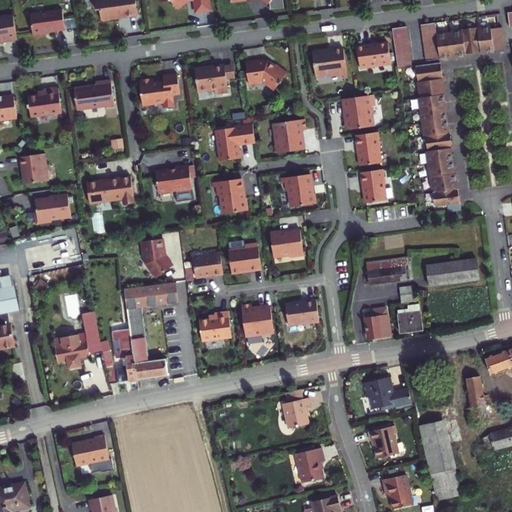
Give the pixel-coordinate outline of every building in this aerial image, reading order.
[(94,0),(96,11),(100,10),(102,21),(103,22),(110,21),(112,19),(138,16),(135,0),(94,0)] [(170,0),(177,9),(188,1),(191,0),(194,0),(196,13),(211,11),(209,0),(170,0)] [(270,3),(271,11),(284,9),(283,1),(270,3)] [(63,10),(30,15),(33,36),(65,30),(63,10)] [(0,43),(18,40),(13,16),(0,18),(0,43)] [(435,23),(421,25),(422,32),(426,61),(466,56),(466,54),(481,52),(481,54),(494,52),(494,51),(505,49),(503,28),(491,29),(491,28),(478,30),(478,28),(462,30),(462,32),(437,35),(435,23)] [(407,27),(393,29),(394,36),(395,43),(409,41),(407,27)] [(409,41),(395,43),(396,52),(398,69),(412,68),(409,41)] [(388,43),(357,46),(361,69),(391,65),(388,43)] [(344,49),(313,53),(316,76),(332,74),(333,77),(343,76),(347,75),(344,49)] [(246,62),(249,85),(257,84),(257,83),(262,82),(264,83),(274,91),(287,74),(276,65),(275,66),(274,67),(269,63),(268,60),(246,62)] [(416,66),(418,83),(420,98),(419,98),(425,137),(426,137),(428,152),(427,152),(430,178),(431,177),(454,174),(451,149),(452,149),(450,132),(449,133),(445,108),(444,95),(445,95),(441,63),(416,66)] [(195,69),(197,87),(205,92),(207,89),(215,88),(215,91),(216,95),(229,94),(227,80),(225,66),(225,65),(195,69)] [(234,65),(225,66),(227,80),(236,79),(234,65)] [(153,79),(140,81),(143,106),(163,103),(164,109),(174,107),(173,95),(180,94),(177,74),(163,76),(164,80),(154,82),(153,79)] [(96,87),(74,89),(77,110),(115,105),(111,81),(96,83),(96,87)] [(38,95),(28,97),(31,118),(62,113),(59,88),(44,90),(44,91),(44,95),(38,95)] [(346,123),(344,126),(350,130),(375,127),(372,107),(375,106),(374,95),(343,99),(345,110),(347,110),(348,120),(346,123)] [(0,122),(0,121),(0,119),(17,118),(14,97),(2,98),(2,97),(0,96),(0,122)] [(307,130),(305,120),(274,124),(277,144),(275,146),(275,150),(278,151),(278,154),(304,150),(302,137),(300,137),(299,131),(307,130)] [(216,131),(220,162),(240,159),(242,155),(242,151),(239,149),(238,145),(256,142),(253,125),(216,131)] [(379,132),(356,135),(360,166),(382,163),(379,132)] [(115,148),(126,147),(125,138),(114,139),(115,148)] [(46,154),(20,157),(22,168),(23,168),(25,184),(48,181),(46,165),(47,165),(46,154)] [(175,170),(156,172),(159,192),(175,190),(177,200),(193,197),(189,166),(175,168),(175,170)] [(384,169),(361,173),(363,186),(364,186),(366,203),(386,201),(384,184),(386,183),(384,169)] [(310,174),(284,178),(285,183),(286,191),(289,191),(292,207),(317,204),(315,194),(311,194),(310,188),(312,188),(310,174)] [(454,174),(431,177),(433,192),(458,189),(456,174),(454,174)] [(131,177),(87,183),(90,204),(124,200),(124,205),(135,203),(131,177)] [(242,179),(216,182),(216,187),(218,196),(221,195),(223,214),(249,211),(247,198),(242,199),(241,192),(244,192),(242,179)] [(458,189),(433,192),(435,208),(447,206),(452,205),(460,204),(458,189)] [(49,198),(35,200),(37,209),(35,210),(37,224),(52,222),(54,220),(71,217),(68,194),(49,197),(49,198)] [(452,205),(447,206),(448,212),(461,210),(460,204),(452,205)] [(287,230),(277,231),(280,256),(297,254),(297,257),(310,255),(307,229),(294,231),(294,233),(288,234),(287,230)] [(146,264),(157,278),(173,266),(165,256),(163,239),(141,242),(144,259),(146,259),(146,264)] [(78,241),(28,250),(33,275),(82,266),(78,241)] [(230,251),(229,251),(232,274),(242,272),(242,271),(248,270),(249,271),(262,270),(258,244),(245,246),(244,241),(229,243),(230,251)] [(196,278),(223,275),(220,252),(210,254),(210,255),(193,258),(196,278)] [(371,284),(413,279),(410,257),(369,262),(371,284)] [(430,286),(480,280),(477,259),(428,265),(430,286)] [(20,309),(15,285),(13,275),(0,277),(0,312),(9,311),(20,309)] [(130,330),(137,380),(169,376),(167,359),(149,360),(142,307),(179,302),(176,283),(125,290),(130,330)] [(401,288),(403,302),(416,300),(414,286),(401,288)] [(320,323),(317,300),(303,302),(303,303),(286,305),(289,325),(305,323),(306,325),(320,323)] [(252,304),(241,305),(246,337),(264,334),(266,336),(270,335),(271,333),(274,333),(271,306),(252,309),(252,304)] [(423,329),(420,304),(408,306),(408,310),(398,311),(401,332),(423,329)] [(33,307),(27,308),(30,324),(36,322),(33,307)] [(0,348),(15,346),(9,311),(0,312),(0,348)] [(387,311),(381,312),(365,314),(368,339),(391,336),(387,311)] [(103,352),(95,312),(83,314),(87,334),(54,340),(58,362),(67,360),(70,371),(82,369),(80,356),(103,352)] [(215,319),(199,321),(202,342),(232,338),(229,312),(215,314),(215,319)] [(36,322),(30,324),(33,336),(39,334),(36,322)] [(127,357),(128,369),(108,372),(111,384),(137,380),(130,330),(114,333),(117,359),(127,357)] [(511,348),(485,358),(491,375),(511,367),(511,348)] [(111,351),(104,353),(107,368),(115,366),(111,351)] [(25,378),(22,361),(13,362),(17,380),(25,378)] [(382,406),(383,409),(413,402),(410,387),(395,390),(392,376),(390,376),(390,374),(375,377),(376,380),(364,382),(367,397),(371,396),(374,408),(382,406)] [(487,422),(479,377),(466,379),(475,424),(487,422)] [(290,403),(284,404),(290,429),(310,425),(306,409),(313,407),(310,398),(305,400),(303,389),(287,392),(290,403)] [(417,411),(420,426),(441,421),(443,420),(440,406),(417,411)] [(441,421),(420,426),(436,496),(461,490),(456,468),(453,469),(441,421)] [(397,432),(395,424),(369,431),(371,441),(374,440),(378,457),(399,453),(394,433),(397,432)] [(511,427),(491,431),(494,447),(511,443),(511,427)] [(491,431),(484,435),(487,449),(494,447),(491,431)] [(95,437),(95,438),(72,443),(77,467),(110,459),(105,435),(95,437)] [(326,462),(323,449),(297,454),(304,484),(324,479),(321,463),(326,462)] [(413,504),(406,474),(383,480),(386,495),(390,494),(393,509),(413,504)] [(30,507),(25,482),(0,487),(0,511),(8,511),(9,511),(30,507)] [(113,495),(89,500),(91,510),(93,509),(93,511),(114,511),(116,511),(113,495)] [(338,511),(341,511),(338,498),(312,503),(314,510),(305,511),(338,511)]
